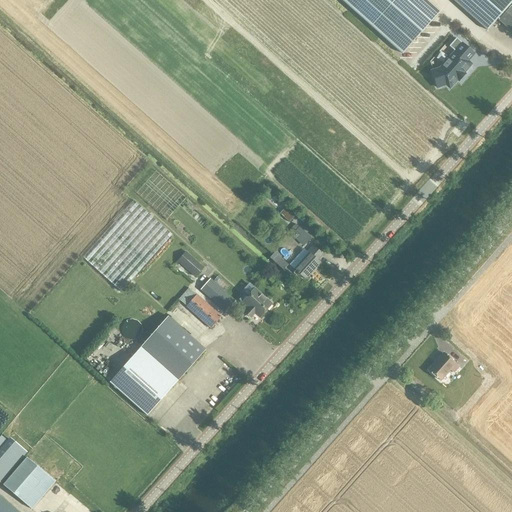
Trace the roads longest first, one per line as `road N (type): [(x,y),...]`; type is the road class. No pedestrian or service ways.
road 1 (tertiary): [(511,95),(139,511)]
road 2 (secondary): [(246,511),(511,214)]
